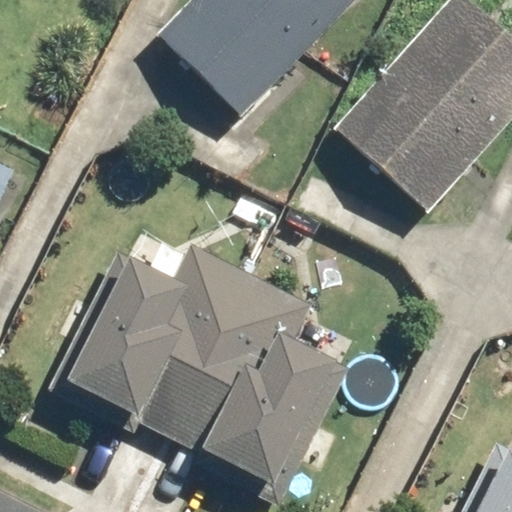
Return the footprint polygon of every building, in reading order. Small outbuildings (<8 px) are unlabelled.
[(207,0),(170,40),(242,108),(344,0),(207,0)] [(511,143),(511,47),(460,0),(453,0),(334,130),(437,225),(511,143)] [(0,210),(22,169),(0,157),(0,210)] [(137,248),(61,387),(276,504),(355,359),(303,331),(318,303),(204,241),(186,274),(137,248)] [(511,511),(511,441),(497,434),(458,511),(511,511)]
